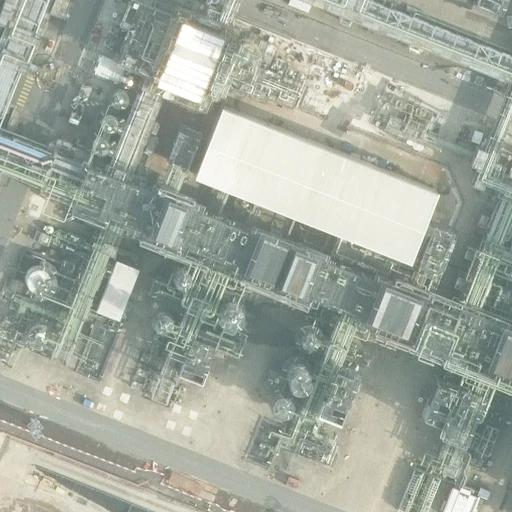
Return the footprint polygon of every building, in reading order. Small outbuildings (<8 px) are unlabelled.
[(408,260),(436,188),(220,103),(191,175),(408,260)] [(169,152),(186,159),(195,140),(177,133),(169,152)] [(161,206),(153,229),(165,233),(171,218),(169,217),(172,210),(161,206)] [(96,310),(121,318),(139,266),(114,257),(96,310)] [(471,511),(478,494),(453,484),(441,511),(471,511)]
